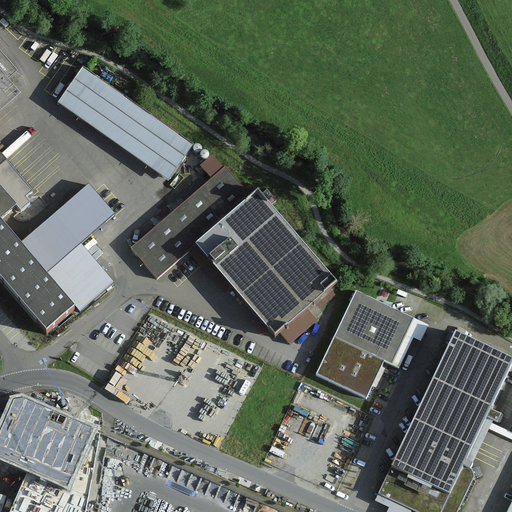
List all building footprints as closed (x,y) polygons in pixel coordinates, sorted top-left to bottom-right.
[(0,295),(41,341),(74,312),(0,230),(0,221),(30,194),(0,160),(0,110),(15,96),(3,82),(15,72),(0,55),(0,295)] [(75,71),(51,107),(162,183),(187,147),(75,71)] [(101,150),(82,179),(107,196),(126,166),(101,150)] [(184,252),(262,339),(270,331),(285,347),(319,318),(311,303),(329,288),(221,170),(125,252),(152,282),(184,252)] [(141,216),(158,190),(131,173),(114,199),(141,216)] [(356,293),(334,340),(392,367),(414,320),(356,293)] [(462,463),(508,366),(450,340),(387,473),(393,477),(382,499),(408,511),(462,511),(477,479),(473,472),(462,463)] [(278,431),(272,452),(288,457),(294,435),(278,431)] [(74,434),(62,490),(86,495),(98,439),(74,434)] [(511,511),(511,491),(502,511),(511,511)]
